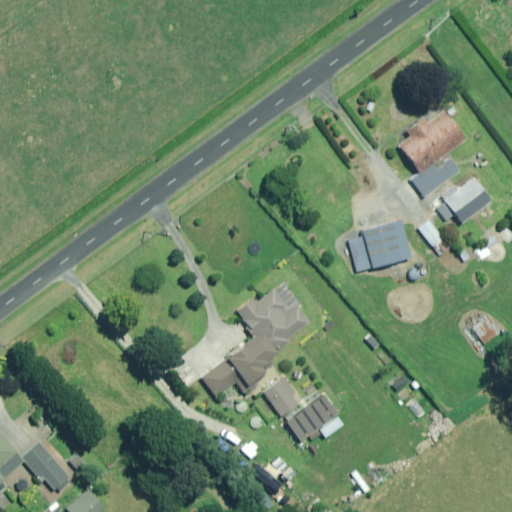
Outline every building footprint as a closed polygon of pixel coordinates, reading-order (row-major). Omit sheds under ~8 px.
[(462,142),(437,108),(409,129),(413,133),(396,146),(417,174),(409,181),(422,198),(456,173),(443,156),(462,142)] [(487,203),(470,180),(435,207),(445,221),(453,215),(459,224),(487,203)] [(449,248),(427,221),(417,229),(438,257),(449,248)] [(407,259),(397,224),(360,234),(361,237),(346,241),(355,273),(407,259)] [(287,344),(285,342),(313,321),(284,283),(272,292),(270,290),(255,301),(253,298),(235,312),(253,337),(220,361),(221,362),(199,379),(214,398),(238,381),(244,388),(262,374),(257,366),(287,344)] [(499,334),(486,316),(469,328),(482,346),(499,334)] [(299,402),(282,378),(261,393),(279,417),(299,402)] [(320,434),(324,439),(341,426),(334,416),(339,412),(325,393),(284,423),(297,442),(307,436),(311,441),(320,434)] [(0,481),(22,462),(0,437),(0,481)] [(68,478),(39,443),(20,459),(40,482),(42,480),(52,491),(68,478)] [(99,511),(103,509),(87,492),(66,511),(99,511)] [(59,511),(60,511),(54,503),(43,511),(59,511)]
